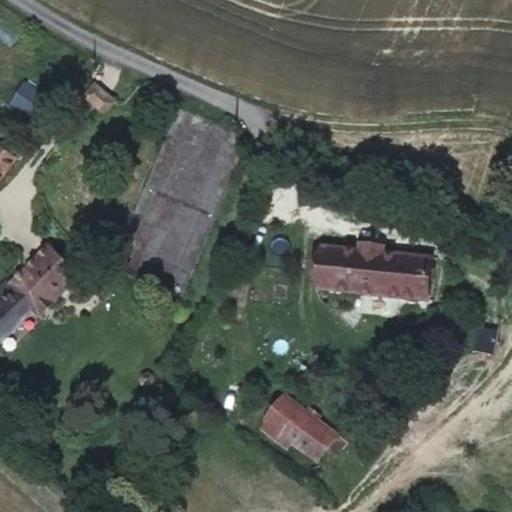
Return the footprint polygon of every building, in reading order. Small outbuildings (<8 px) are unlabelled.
[(0,26),(0,41),(9,47),(17,36),(0,26)] [(0,59),(9,47),(0,41),(0,59)] [(9,104),(37,119),(49,96),(22,81),(9,104)] [(0,178),(15,159),(0,146),(0,178)] [(80,274),(48,242),(9,282),(7,281),(0,287),(0,341),(1,342),(34,309),(40,316),(80,274)] [(433,258),(383,253),(384,247),(358,244),(358,249),(322,246),(317,288),(428,300),(433,258)] [(338,435),(285,395),(261,427),(314,467),(338,435)]
